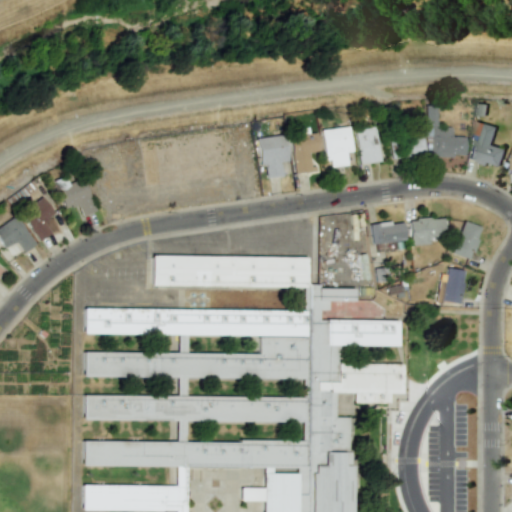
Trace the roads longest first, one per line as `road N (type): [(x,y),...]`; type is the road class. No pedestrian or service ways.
road 1 (residential): [(0,327),(68,262),(149,229),(437,188),(476,193),(511,212)]
road 2 (residential): [(494,511),(493,313),(511,254)]
